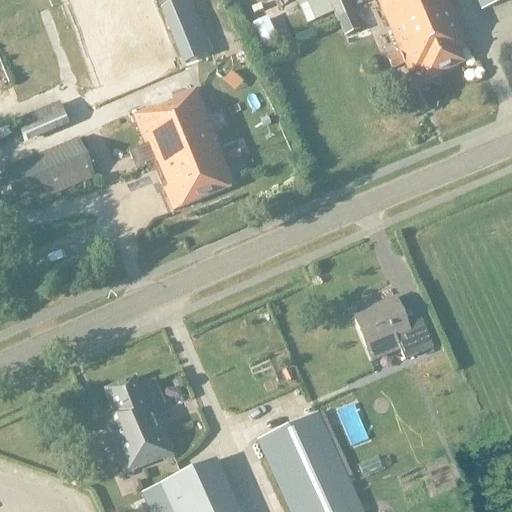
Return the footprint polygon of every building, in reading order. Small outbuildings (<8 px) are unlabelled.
[(185,0),(182,0),(158,10),(180,66),(208,55),(185,0)] [(343,0),(323,0),(333,22),(350,14),(349,13),(343,0)] [(466,48),(444,0),(375,0),(398,53),(386,58),(389,67),(402,61),(407,73),(418,69),(424,80),(460,63),(455,52),(466,48)] [(507,0),(475,0),(480,12),(507,0)] [(193,91),(132,117),(148,156),(171,212),(233,187),(193,91)] [(13,123),(22,144),(66,126),(57,104),(13,123)] [(77,141),(0,172),(17,212),(93,181),(77,141)] [(226,154),(229,162),(240,158),(238,150),(226,154)] [(370,364),(399,352),(403,361),(431,349),(419,322),(405,328),(393,299),(366,311),(367,313),(352,320),(370,364)] [(151,383),(137,389),(133,379),(102,392),(112,414),(97,419),(123,477),(174,456),(148,398),(156,395),(151,383)] [(359,511),(315,415),(284,430),(256,442),(288,511),(359,511)] [(234,511),(212,462),(157,487),(137,496),(144,511),(234,511)]
